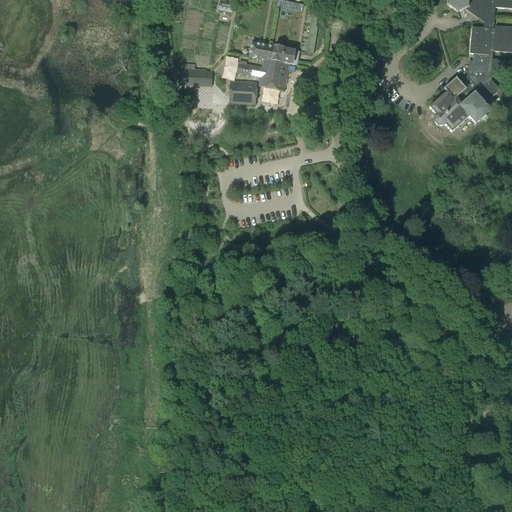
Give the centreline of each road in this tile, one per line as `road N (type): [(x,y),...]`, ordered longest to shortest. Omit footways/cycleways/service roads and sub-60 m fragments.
road 1 (tertiary): [(499,511),(474,323),(391,258),(348,188),(334,130),(336,0)]
road 2 (track): [(416,90),(422,131),(449,149),(511,109)]
